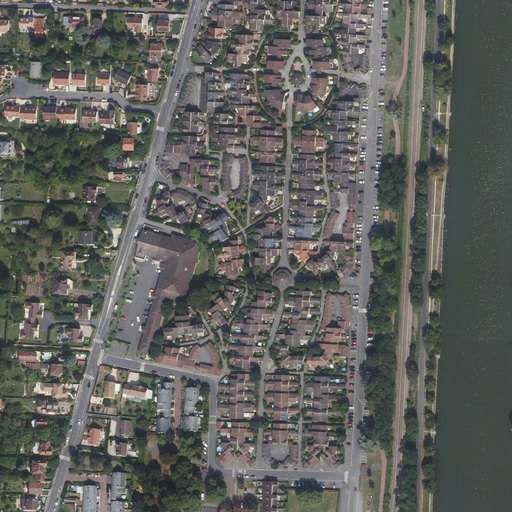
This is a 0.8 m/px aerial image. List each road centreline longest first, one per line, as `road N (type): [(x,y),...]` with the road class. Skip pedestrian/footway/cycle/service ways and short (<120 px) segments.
road 1 (residential): [(419,511),(438,0)]
road 2 (residential): [(354,477),(375,77)]
road 3 (residential): [(93,358),(211,383),(216,472),(354,477)]
road 4 (secondary): [(93,358),(179,67)]
road 5 (residential): [(0,5),(192,12)]
road 6 (secondary): [(49,511),(93,358)]
